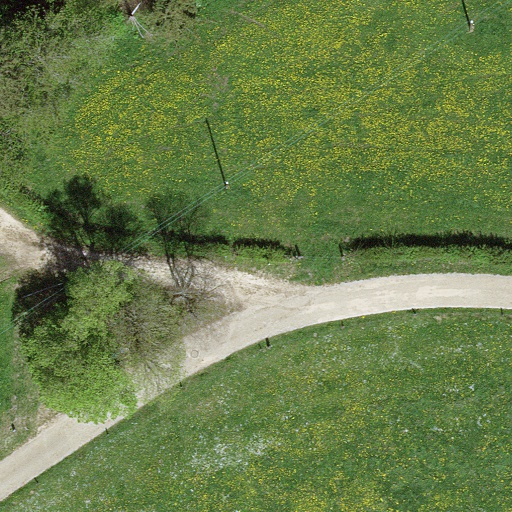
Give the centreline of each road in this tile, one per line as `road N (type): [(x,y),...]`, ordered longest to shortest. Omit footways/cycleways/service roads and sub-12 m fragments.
road 1 (track): [(317,306),(217,273),(24,240),(0,219)]
road 2 (track): [(0,477),(145,378),(234,329)]
road 3 (track): [(24,240),(49,361),(35,451)]
road 4 (track): [(511,295),(409,290),(317,306)]
